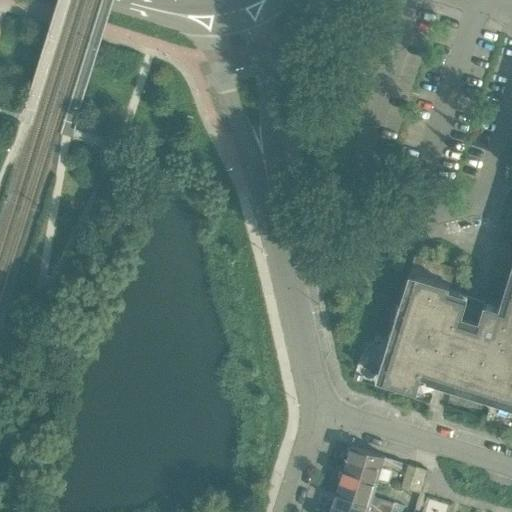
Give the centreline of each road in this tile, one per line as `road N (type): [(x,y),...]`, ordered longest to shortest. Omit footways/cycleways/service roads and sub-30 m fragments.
road 1 (unknown): [(478,2),(420,7),(370,151),(370,167),(421,199)]
road 2 (residential): [(282,255),(488,207)]
road 3 (residential): [(511,466),(317,402)]
road 4 (residential): [(317,402),(282,255)]
road 5 (unclassified): [(258,141),(228,6)]
